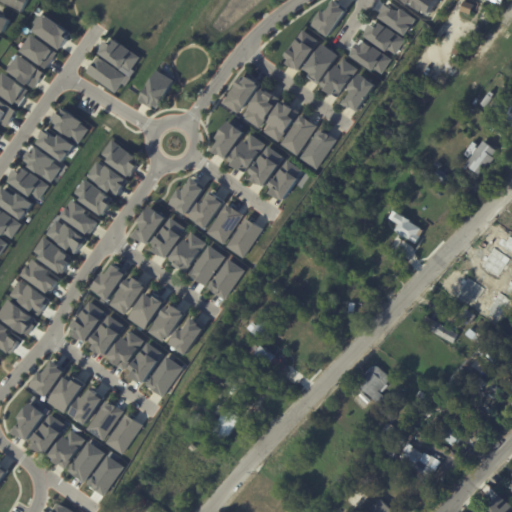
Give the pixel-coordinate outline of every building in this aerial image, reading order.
[(0,0),(28,0),(23,12),(0,0)] [(312,24),(323,7),(328,10),(335,0),(348,9),(329,36),(312,24)] [(441,0),(433,13),(427,9),(426,11),(418,6),(420,3),(415,0),(413,3),(408,0),(441,0)] [(463,0),(466,1),(473,3),(470,13),(460,10),(463,0)] [(381,16),(385,11),(383,10),(387,5),(387,6),(390,2),(400,10),(400,9),(403,11),(405,8),(419,18),(416,22),(418,23),(413,23),(412,25),(414,26),(407,35),(381,16)] [(0,14),(3,16),(10,20),(4,33),(0,31),(0,14)] [(33,30),(45,14),(70,31),(66,36),(69,38),(61,50),(33,30)] [(369,36),(371,33),(370,33),(371,31),(370,31),(376,23),(379,26),(382,21),(408,40),(398,54),(392,49),(390,51),(369,36)] [(286,63),(289,58),(286,55),(303,30),(318,40),(313,47),(315,49),(299,72),(286,63)] [(21,50),(32,34),(58,52),(47,68),(21,50)] [(100,52),(108,40),(113,44),(116,39),(141,56),(131,71),(123,66),(122,68),(100,52)] [(383,72),(377,68),(375,70),(354,54),(356,52),(356,49),(361,41),(365,44),(367,41),(370,41),(384,51),(385,53),(393,59),(383,72)] [(454,52),(452,51),(458,42),(464,47),(459,55),(454,52)] [(318,84),(308,76),(311,72),(305,68),(323,43),(339,55),(318,84)] [(9,70),(20,54),(45,72),(34,88),(9,70)] [(86,71),(98,55),(128,76),(116,93),(86,71)] [(322,85),(337,64),(339,65),(343,58),(358,68),(339,97),(322,85)] [(140,101),(158,70),(176,80),(159,108),(154,105),(152,108),(140,101)] [(0,92),(0,79),(5,73),(28,89),(24,94),(27,96),(20,106),(0,92)] [(342,103),(352,89),(350,88),(360,73),(376,85),(357,113),(342,103)] [(224,102),(242,76),(246,79),(249,76),(261,85),(245,107),(242,105),(237,112),(224,102)] [(245,117),(250,111),(247,109),(262,87),(279,99),(259,127),(245,117)] [(489,94),(494,97),(487,107),(482,103),(489,94)] [(0,122),(0,97),(17,110),(6,127),(0,122)] [(264,131),(269,123),(266,122),(281,100),(298,112),(278,140),(264,131)] [(511,122),(491,108),(496,101),(506,108),(508,104),(511,106),(511,122)] [(470,106),(476,110),(471,116),(465,112),(470,106)] [(50,123),(61,107),(83,121),(81,123),(88,128),(79,142),(50,123)] [(280,143),(301,115),(317,126),(297,156),(280,143)] [(213,150),(220,140),(216,137),(228,120),(245,132),(226,159),(213,150)] [(300,157),(319,128),(337,139),(317,168),(300,157)] [(37,143),(46,130),(58,138),(60,135),(75,145),(64,161),(37,143)] [(229,160),(244,140),(246,141),(251,134),(265,144),(245,171),(229,160)] [(486,141),(497,149),(493,155),(495,156),(486,168),(484,166),(479,172),(465,162),(483,138),(486,141)] [(102,154),(113,140),(139,159),(136,164),(139,166),(130,177),(109,161),(109,159),(102,154)] [(251,179),(254,174),(251,172),(269,145),(285,156),(264,187),(251,179)] [(23,161),(31,150),(33,152),(36,147),(56,160),(55,162),(62,167),(53,181),(23,161)] [(437,159),(442,164),(438,168),(433,163),(437,159)] [(270,192),(273,189),(269,186),(287,160),(303,171),(282,201),(270,192)] [(88,175),(98,161),(106,167),(108,165),(128,180),(116,196),(88,175)] [(8,180),(17,168),(22,172),(25,168),(50,185),(40,199),(33,195),(32,197),(8,180)] [(442,180),(434,174),(439,168),(447,175),(442,180)] [(170,203),(182,187),(185,189),(193,177),(207,186),(187,215),(170,203)] [(75,192),(85,178),(113,198),(110,202),(113,204),(106,214),(104,213),(102,215),(81,199),(83,198),(75,192)] [(0,204),(0,190),(3,186),(17,195),(19,193),(34,203),(23,220),(0,204)] [(190,216),(200,201),(204,204),(212,192),(224,201),(206,227),(190,216)] [(61,215),(73,198),(91,211),(88,214),(100,222),(90,236),(61,215)] [(207,232),(227,203),(244,214),(224,243),(207,232)] [(139,221),(144,224),(135,236),(148,245),(167,217),(150,205),(139,221)] [(0,232),(0,207),(23,223),(11,240),(0,232)] [(424,227),(394,211),(390,218),(400,223),(396,232),(416,242),(424,227)] [(227,246),(246,217),(263,229),(243,257),(227,246)] [(46,233),(57,218),(85,238),(75,253),(46,233)] [(155,242),(171,218),(185,228),(181,234),(184,235),(167,259),(155,250),(159,245),(155,242)] [(171,259),(185,239),(187,240),(192,234),(206,243),(186,272),(174,264),(175,262),(171,259)] [(0,236),(10,243),(0,257),(0,236)] [(35,251),(44,237),(71,255),(68,260),(71,262),(63,274),(39,258),(41,255),(35,251)] [(502,268),(479,251),(488,239),(511,256),(502,268)] [(189,274),(209,245),(226,257),(206,285),(189,274)] [(21,274),(33,257),(51,270),(49,274),(59,281),(50,295),(21,274)] [(208,288),(228,258),(245,270),(224,299),(208,288)] [(103,271),(108,274),(115,264),(127,272),(108,300),(91,289),(103,271)] [(495,266),(499,269),(493,276),(487,271),(492,264),(495,266)] [(110,303),(128,279),(132,282),(135,277),(148,286),(131,309),(128,307),(124,313),(110,303)] [(10,294),(20,281),(28,286),(29,284),(50,299),(39,315),(10,294)] [(496,306),(478,292),(487,281),(505,295),(496,306)] [(129,318),(147,293),(153,297),(155,295),(165,302),(145,329),(129,318)] [(0,315),(0,313),(10,299),(35,318),(32,322),(36,325),(28,336),(0,315)] [(74,326),(78,329),(75,334),(86,342),(102,319),(100,317),(104,311),(90,301),(74,326)] [(148,331),(167,303),(173,307),(174,304),(186,312),(170,336),(167,334),(162,341),(148,331)] [(476,314),(469,325),(459,318),(466,308),(476,314)] [(251,331),(268,313),(278,323),(261,341),(251,331)] [(92,348),(95,344),(91,341),(109,315),(123,325),(118,332),(120,334),(105,356),(92,348)] [(169,343),(180,328),(182,330),(191,318),(204,327),(186,354),(169,343)] [(454,342),(429,330),(435,319),(451,328),(453,324),(457,327),(455,331),(459,333),(454,342)] [(0,345),(0,320),(13,330),(11,334),(21,341),(11,354),(0,345)] [(110,356),(123,336),(125,338),(130,331),(144,341),(124,369),(113,361),(115,359),(110,356)] [(477,349),(492,333),(499,339),(484,355),(477,349)] [(130,367),(147,342),(163,352),(158,359),(160,360),(144,384),(132,376),(135,371),(130,367)] [(250,350),(256,343),(260,346),(261,344),(272,353),(271,355),(274,358),(275,356),(279,360),(281,358),(285,361),(283,363),(288,366),(282,373),(270,363),(271,362),(268,359),(266,361),(250,350)] [(146,385),(166,356),(183,368),(164,397),(146,385)] [(31,385),(42,369),(46,371),(53,361),(66,370),(47,397),(31,385)] [(465,362),(476,370),(473,374),(462,366),(465,362)] [(365,391),(356,383),(371,366),(375,365),(379,366),(394,379),(382,393),(386,397),(380,404),(365,391)] [(49,401),(68,375),(72,378),(73,376),(85,384),(64,412),(49,401)] [(490,412),(474,398),(480,390),(484,393),(491,385),(493,387),(496,384),(504,390),(500,394),(503,396),(490,412)] [(471,389),(466,393),(463,390),(469,385),(471,389)] [(68,413),(80,395),(85,399),(92,389),(104,397),(85,425),(68,413)] [(86,428),(106,399),(123,411),(103,440),(86,428)] [(14,432),(22,420),(20,418),(30,403),(46,414),(28,441),(14,432)] [(229,411),(239,416),(226,440),(208,430),(221,406),(229,411)] [(106,442),(126,413),(142,424),(122,453),(106,442)] [(33,446),(37,442),(33,439),(50,414),(65,423),(60,431),(62,433),(47,455),(33,446)] [(463,422),(469,414),(477,421),(470,428),(463,422)] [(414,416),(420,421),(416,426),(410,421),(414,416)] [(387,421),(396,428),(389,437),(381,430),(387,421)] [(461,435),(460,436),(462,438),(458,443),(457,442),(454,446),(441,436),(451,423),(463,432),(461,435)] [(50,456),(64,435),(67,437),(71,431),(84,440),(65,467),(50,456)] [(386,452),(395,440),(401,445),(392,457),(386,452)] [(68,470),(89,441),(105,453),(85,482),(68,470)] [(421,458),(420,460),(435,470),(430,478),(401,459),(407,451),(412,445),(424,453),(421,458)] [(104,496),(88,484),(108,455),(124,467),(104,496)] [(0,483),(9,470),(0,464),(0,483)] [(181,489),(169,504),(156,494),(167,479),(181,489)] [(511,501),(511,511),(508,511),(507,511),(506,511),(502,511),(489,502),(498,491),(511,501)] [(360,505),(357,508),(348,501),(355,494),(363,501),(360,505)] [(389,506),(394,511),(393,511),(369,511),(382,499),(389,506)] [(488,506),(496,511),(468,511),(477,499),(488,506)] [(51,511),(57,502),(74,511),(51,511)]
